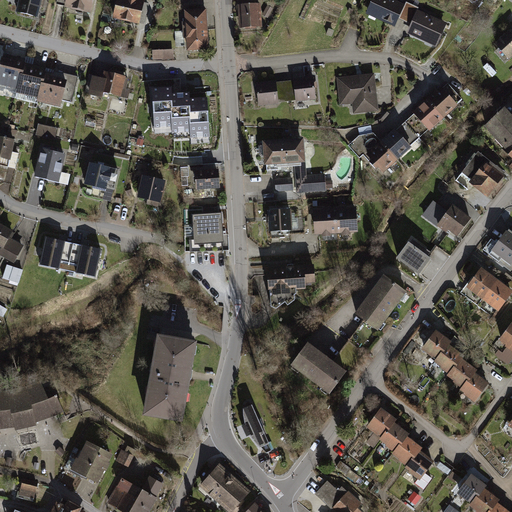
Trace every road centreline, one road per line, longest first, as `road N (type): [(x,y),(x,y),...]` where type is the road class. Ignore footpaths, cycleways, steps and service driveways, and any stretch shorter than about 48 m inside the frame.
road 1 (residential): [(228,62),(240,293),(219,419),(226,442)]
road 2 (residential): [(381,132),(432,81),(410,68),(338,54),(228,62)]
road 3 (residential): [(369,380),(511,189)]
road 4 (residential): [(228,62),(151,67),(0,31)]
road 5 (residential): [(511,386),(459,453),(369,380)]
road 6 (residential): [(180,259),(150,237),(15,209),(0,196)]
road 7 (residential): [(280,500),(369,380)]
